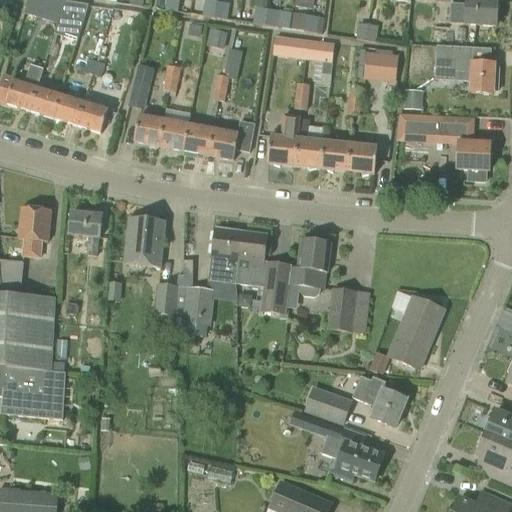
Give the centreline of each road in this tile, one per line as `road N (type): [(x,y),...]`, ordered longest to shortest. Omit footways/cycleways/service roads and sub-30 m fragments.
road 1 (residential): [(0,155),(211,204),(468,230),(511,225)]
road 2 (residential): [(401,511),(511,241)]
